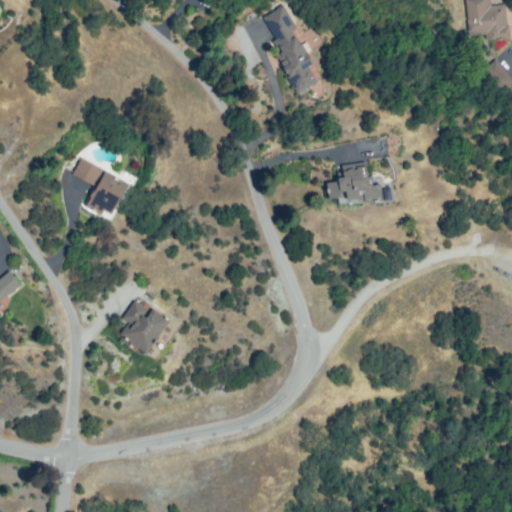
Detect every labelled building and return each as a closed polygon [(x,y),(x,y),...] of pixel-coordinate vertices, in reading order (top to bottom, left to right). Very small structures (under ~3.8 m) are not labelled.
[(489,0),(490,4),(507,3),(511,34),(487,38),(486,30),(470,32),(466,0),(489,0)] [(286,6),(321,62),(312,67),(323,84),(305,95),(280,55),(290,49),(270,16),(286,6)] [(511,80),(493,59),(479,71),(498,93),(511,80)] [(82,155),(135,183),(117,218),(91,204),(100,187),(73,172),(82,155)] [(394,198),(361,202),(360,194),(337,196),(336,184),(347,183),(345,170),(378,166),(380,181),(392,179),(394,198)] [(21,281),(0,300),(0,281),(11,271),(21,281)] [(134,293),(171,319),(149,350),(125,334),(132,325),(119,315),(134,293)]
